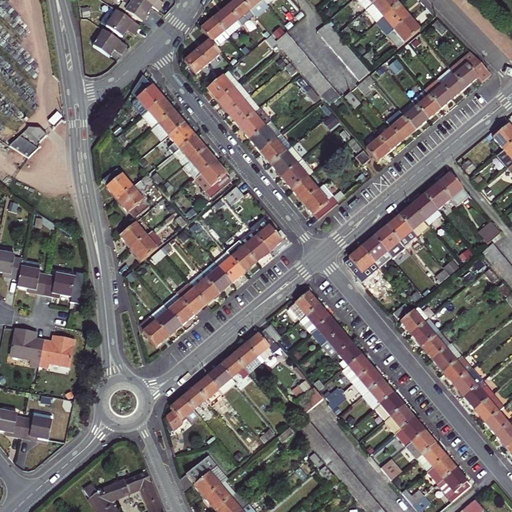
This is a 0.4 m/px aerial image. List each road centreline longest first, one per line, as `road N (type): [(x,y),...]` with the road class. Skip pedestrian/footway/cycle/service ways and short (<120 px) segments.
road 1 (residential): [(511,486),(318,255)]
road 2 (tertiary): [(68,96),(99,282),(104,391)]
road 3 (tertiary): [(131,382),(115,354),(80,95)]
road 4 (residential): [(318,255),(149,50)]
road 5 (tertiary): [(511,94),(318,255)]
road 6 (tertiary): [(318,255),(201,353)]
